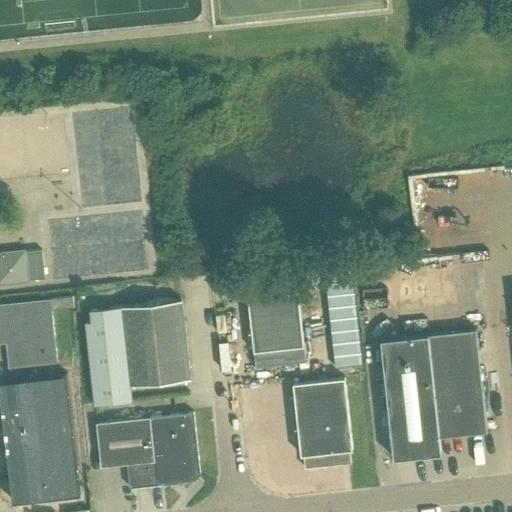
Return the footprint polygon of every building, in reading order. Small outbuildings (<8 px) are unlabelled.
[(492,159),(511,153),(511,146),(510,141),(489,148),(492,159)] [(0,253),(0,284),(28,281),(28,279),(45,277),(42,249),(25,251),(25,250),(0,253)] [(378,277),(393,277),(393,253),(377,253),(378,277)] [(355,291),(351,255),(323,259),(326,282),(327,294),(355,291)] [(298,286),(326,282),(323,259),(295,262),(298,286)] [(256,367),(307,362),(298,286),(248,291),(256,367)] [(329,306),(357,303),(355,291),(327,294),(329,306)] [(0,304),(0,343),(6,343),(9,367),(58,362),(52,310),(74,307),(73,296),(0,304)] [(130,386),(132,385),(191,379),(183,299),(123,306),(92,309),(93,321),(87,322),(95,403),(132,399),(130,386)] [(330,318),(358,315),(357,303),(329,306),(330,318)] [(331,330),(359,327),(358,315),(330,318),(331,330)] [(333,342),(361,339),(359,327),(331,330),(333,342)] [(429,334),(440,437),(489,432),(477,329),(429,334)] [(440,437),(429,334),(382,340),(394,459),(442,454),(440,437)] [(334,354),(362,351),(362,347),(361,339),(333,342),(334,354)] [(336,366),(363,363),(362,351),(334,354),(336,366)] [(67,373),(0,380),(0,389),(12,501),(80,493),(67,373)] [(294,383),(302,455),(304,455),(306,468),(352,463),(351,450),(353,450),(345,377),(337,378),(294,383)] [(151,417),(158,484),(196,480),(201,474),(195,412),(151,417)] [(158,484),(151,417),(97,423),(102,466),(128,464),(130,487),(158,484)]
